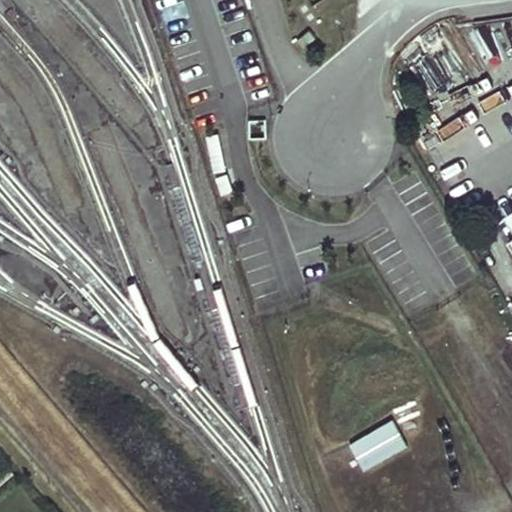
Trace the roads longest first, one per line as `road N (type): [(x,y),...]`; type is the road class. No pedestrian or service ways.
road 1 (unknown): [(261,0),(317,138),(371,179),(433,277)]
road 2 (unknown): [(197,0),(258,201),(294,288)]
road 3 (residential): [(430,0),(368,43),(317,138)]
